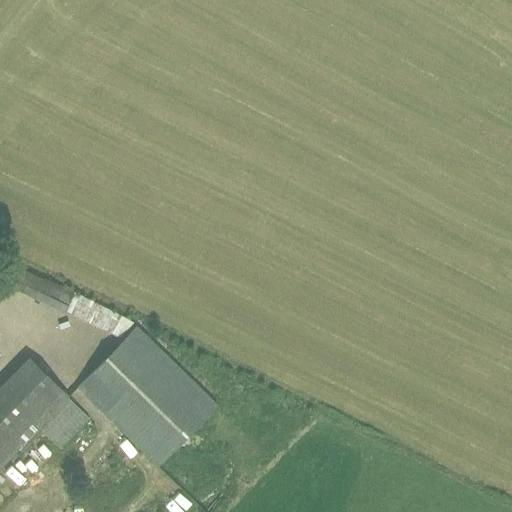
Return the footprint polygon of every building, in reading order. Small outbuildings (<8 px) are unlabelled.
[(4,284),(121,338),(135,323),(12,266),(4,284)] [(78,388),(158,466),(217,406),(137,328),(78,388)] [(31,359),(0,390),(0,468),(39,429),(60,449),(89,419),(31,359)] [(21,467),(40,485),(61,462),(42,444),(21,467)] [(178,478),(194,495),(212,479),(195,461),(178,478)] [(54,495),(68,486),(60,474),(46,483),(54,495)] [(0,486),(0,499),(11,504),(16,493),(0,486)] [(120,508),(130,493),(121,487),(111,501),(120,508)] [(176,509),(179,511),(199,511),(205,506),(191,493),(176,509)]
